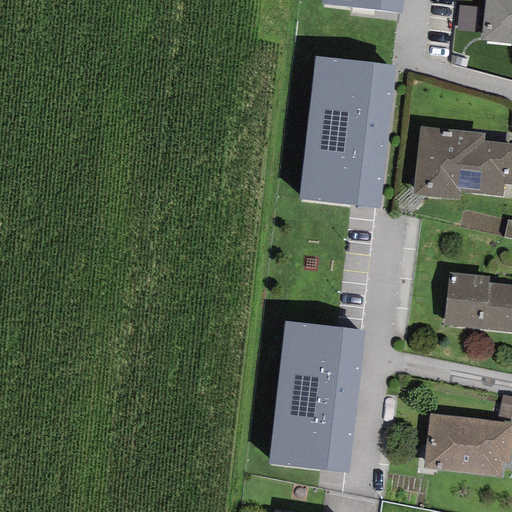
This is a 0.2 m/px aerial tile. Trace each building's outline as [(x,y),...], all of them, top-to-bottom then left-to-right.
[(403,0),(321,0),(321,5),(401,14),(403,0)] [(511,0),(485,0),(485,8),(482,34),(481,41),(511,44),(511,0)] [(485,8),(459,6),(457,31),(482,34),(485,8)] [(396,67),(315,57),(299,200),(380,209),(396,67)] [(419,127),(413,195),(459,199),(459,193),(503,197),(504,185),(511,185),(511,143),(484,141),(485,133),(419,127)] [(449,272),(444,325),(511,332),(511,285),(488,283),(489,276),(449,272)] [(365,331),(285,322),(268,464),(349,474),(365,331)] [(511,397),(502,395),(498,417),(511,419),(510,422),(511,422),(511,397)] [(511,424),(430,414),(423,468),(500,478),(502,463),(509,464),(511,432),(511,424)]
